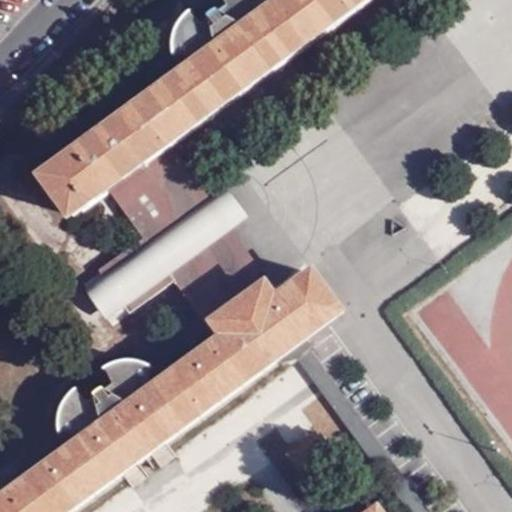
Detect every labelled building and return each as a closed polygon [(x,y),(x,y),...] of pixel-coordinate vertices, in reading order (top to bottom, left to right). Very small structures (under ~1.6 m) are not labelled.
[(108,190),(162,150),(166,148),(372,0),(283,0),(262,16),(259,9),(260,0),(223,0),(227,8),(220,14),(219,11),(208,18),(210,21),(202,27),(189,14),(180,26),(174,41),(173,57),(194,58),(198,62),(113,123),(115,126),(43,178),(70,217),(108,190)] [(207,328),(264,286),(226,234),(237,226),(216,196),(202,206),(162,150),(108,190),(143,237),(98,270),(102,275),(84,288),(110,323),(126,311),(129,316),(173,283),(207,328)] [(264,286),(207,328),(216,341),(212,345),(211,342),(146,390),(142,385),(147,366),(141,364),(133,361),(121,360),(109,365),(104,368),(110,384),(103,389),(101,386),(91,393),(93,395),(86,402),(73,390),(60,406),(57,418),(56,433),(79,434),(81,437),(0,495),(0,511),(67,511),(275,361),(305,340),(302,337),(340,310),(312,273),(275,298),(264,286)] [(418,314),(439,335),(458,315),(437,295),(418,314)] [(305,340),(275,361),(284,372),(295,364),(308,354),(312,350),(305,340)] [(425,511),(308,354),(295,364),(404,511),(425,511)] [(329,457),(312,433),(281,455),(299,479),(329,457)]
